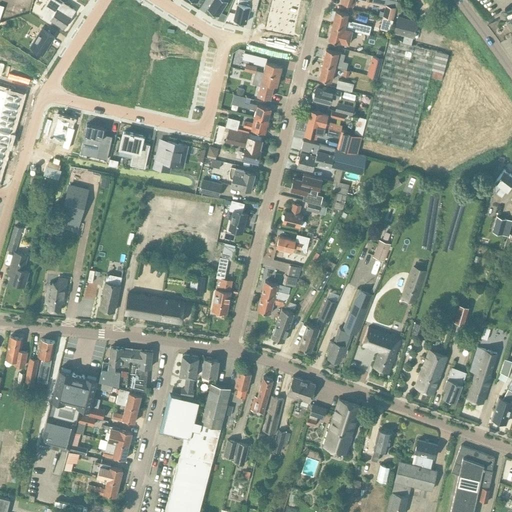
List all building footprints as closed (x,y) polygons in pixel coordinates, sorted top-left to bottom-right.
[(48,0),(40,13),(45,17),(44,18),(53,24),(55,22),(66,30),(70,24),(71,23),(78,13),(65,4),(67,0),(48,0)] [(213,0),(208,9),(218,15),(227,0),(213,0)] [(245,0),(238,0),(234,20),(246,23),(249,9),(256,11),(258,0),(248,0),(248,1),(245,0)] [(278,3),(275,14),(298,19),(301,8),(285,4),(286,0),(280,0),(279,3),(278,3)] [(383,15),(383,17),(393,20),(394,17),(396,8),(386,5),(383,15)] [(334,19),(332,25),(344,28),(352,30),(352,29),(354,30),(359,31),(362,32),(366,33),(369,33),(371,25),(352,20),(352,22),(346,20),(348,13),(346,13),(336,10),(336,11),(333,10),(331,18),(334,19)] [(275,14),(272,26),(273,26),(272,32),(278,33),(280,27),(296,31),(298,19),(275,14)] [(443,73),(446,64),(448,54),(411,45),(413,37),(413,38),(418,22),(398,16),(394,32),(405,35),(403,42),(390,39),(363,138),(410,151),(430,78),(441,81),(443,73)] [(20,17),(10,20),(13,30),(24,27),(20,17)] [(383,17),(380,29),(390,31),(393,20),(383,17)] [(349,44),(352,30),(344,28),(332,25),(329,39),(341,42),(349,44)] [(42,28),(30,46),(43,54),(55,36),(42,28)] [(445,36),(443,42),(455,45),(457,39),(445,36)] [(326,49),(322,64),(335,67),(344,69),(346,62),(342,61),(344,54),(336,52),(326,49)] [(378,49),(376,56),(382,58),(384,51),(378,49)] [(263,72),(279,76),(282,66),(264,62),(265,57),(244,52),(243,58),(254,61),(254,63),(265,66),(263,72)] [(372,56),(367,74),(377,77),(382,58),(376,56),(372,56)] [(319,78),(329,81),(331,81),(335,67),(322,64),(319,78)] [(258,95),(258,96),(268,98),(272,84),(277,86),(279,76),(263,72),(258,95)] [(336,88),(351,91),(353,84),(338,80),(336,88)] [(0,88),(0,102),(18,108),(21,95),(0,88)] [(238,88),(236,94),(243,96),(245,89),(238,88)] [(324,88),(323,90),(316,88),(313,100),(330,104),(332,96),(339,98),(341,92),(324,88)] [(256,110),(254,117),(268,120),(271,108),(257,104),(257,105),(249,103),(249,104),(244,102),(246,97),(243,96),(236,94),(234,94),(233,98),(232,97),(231,102),(232,102),(232,103),(248,108),(256,110)] [(0,116),(14,120),(18,108),(0,102),(0,116)] [(336,110),(352,114),(354,106),(338,102),(336,110)] [(322,113),(320,112),(311,110),(308,122),(335,129),(341,131),(341,130),(343,126),(326,122),(328,114),(322,113)] [(344,119),(345,113),(332,110),(330,116),(344,119)] [(0,129),(12,133),(11,132),(14,120),(0,116),(0,129)] [(64,139),(62,147),(69,149),(75,128),(69,126),(70,121),(71,121),(71,120),(57,116),(57,117),(58,117),(52,135),(52,136),(64,139)] [(237,129),(240,120),(228,117),(226,126),(237,129)] [(268,120),(254,117),(253,123),(245,121),(243,126),(251,128),(251,129),(265,132),(268,120)] [(305,135),(314,137),(316,138),(317,132),(333,136),(335,129),(308,122),(305,135)] [(87,123),(83,142),(80,153),(92,155),(106,159),(112,136),(103,133),(104,127),(87,123)] [(355,133),(362,131),(360,123),(353,125),(355,133)] [(243,158),(248,160),(258,162),(261,149),(260,149),(262,140),(254,138),(248,137),(249,133),(225,127),(222,139),(246,145),(243,158)] [(0,143),(8,146),(12,133),(0,129),(0,143)] [(341,131),(337,148),(357,153),(361,137),(361,136),(354,134),(341,130),(341,131)] [(124,131),(120,147),(134,150),(130,164),(145,168),(150,144),(141,142),(143,136),(133,133),(130,132),(130,133),(124,131)] [(160,138),(153,168),(169,172),(171,164),(183,167),(189,145),(160,138)] [(300,153),(363,168),(366,155),(357,153),(337,148),(335,148),(303,140),(300,153)] [(209,146),(207,155),(216,157),(219,148),(209,146)] [(315,162),(337,167),(334,181),(340,182),(343,169),(361,173),(363,168),(300,153),(297,165),(313,169),(315,162)] [(213,160),(211,166),(219,169),(221,162),(213,160)] [(231,178),(233,179),(232,184),(240,186),(239,187),(251,190),(255,173),(244,171),(244,170),(232,167),(230,173),(231,178)] [(511,183),(511,175),(504,169),(495,182),(501,187),(496,193),(500,196),(500,197),(501,196),(502,197),(507,189),(508,189),(511,183)] [(291,189),(301,192),(306,193),(304,200),(320,204),(322,196),(316,195),(318,188),(319,188),(321,179),(303,174),(302,179),(294,177),(291,189)] [(397,177),(387,185),(391,191),(402,183),(397,177)] [(203,179),(200,192),(219,197),(223,184),(203,179)] [(342,210),(344,204),(349,185),(334,181),(331,191),(335,192),(331,206),(342,210)] [(57,223),(79,229),(89,190),(69,184),(57,223)] [(232,220),(244,223),(247,214),(242,212),(244,203),(232,200),(229,210),(232,211),(231,216),(233,216),(232,220)] [(318,213),(320,205),(308,202),(306,210),(318,213)] [(283,222),(293,224),(299,226),(302,214),(299,214),(301,205),(293,203),(291,212),(286,210),(283,222)] [(506,219),(496,216),(492,232),(502,234),(506,219)] [(230,229),(232,229),(242,232),(244,223),(232,220),(230,229)] [(22,228),(15,226),(10,242),(17,243),(22,228)] [(295,240),(289,238),(279,236),(276,247),(292,251),(293,248),(306,251),(309,237),(297,234),(295,240)] [(373,257),(384,261),(391,244),(379,240),(373,257)] [(498,240),(496,248),(502,249),(504,242),(498,240)] [(224,246),(221,257),(233,260),(235,248),(224,246)] [(15,252),(12,263),(9,272),(12,273),(10,281),(24,285),(28,271),(23,270),(27,256),(15,252)] [(323,267),(323,266),(312,285),(321,290),(332,271),(331,271),(336,264),(327,259),(323,267)] [(412,265),(401,298),(415,303),(427,270),(412,265)] [(304,274),(301,279),(306,282),(309,276),(304,274)] [(107,310),(114,277),(107,275),(102,298),(100,308),(107,310)] [(297,277),(287,275),(285,284),(295,286),(297,277)] [(46,283),(44,303),(47,303),(46,310),(61,312),(62,303),(66,303),(68,277),(57,276),(57,281),(53,280),(53,283),(46,283)] [(114,277),(107,310),(114,311),(121,279),(114,277)] [(216,289),(214,300),(212,310),(227,313),(231,292),(230,292),(232,281),(221,279),(219,289),(216,289)] [(265,281),(261,296),(284,301),(286,301),(289,293),(276,290),(278,284),(265,281)] [(359,288),(342,330),(355,335),(372,293),(359,288)] [(311,289),(299,309),(306,313),(318,293),(311,289)] [(128,293),(127,303),(125,313),(181,322),(185,302),(128,293)] [(284,301),(261,296),(258,310),(270,314),(273,301),(276,302),(275,304),(283,306),(284,301)] [(327,298),(319,317),(328,321),(336,302),(331,299),(328,298),(327,298)] [(458,303),(454,320),(465,324),(470,307),(458,303)] [(284,342),(294,313),(282,309),(272,337),(284,342)] [(415,323),(411,334),(417,335),(418,331),(420,325),(421,324),(415,323)] [(420,325),(418,331),(425,333),(427,327),(420,325)] [(305,331),(303,338),(299,347),(311,351),(317,336),(320,329),(313,326),(313,327),(312,326),(305,331)] [(400,338),(369,327),(362,344),(379,350),(373,366),(388,372),(400,338)] [(487,340),(489,331),(484,329),(481,338),(487,340)] [(336,336),(332,348),(328,358),(339,362),(342,354),(344,355),(351,335),(341,332),(339,337),(336,336)] [(6,358),(16,360),(15,364),(25,366),(28,351),(21,349),(23,338),(10,336),(6,358)] [(39,348),(38,355),(45,356),(44,364),(50,365),(53,351),(55,341),(41,339),(39,348)] [(128,387),(132,349),(123,348),(110,347),(109,363),(103,362),(103,367),(101,367),(98,379),(113,383),(128,387)] [(475,372),(470,389),(467,398),(483,403),(490,377),(489,376),(496,352),(477,347),(470,371),(475,372)] [(139,366),(140,350),(132,349),(128,387),(146,391),(148,367),(139,366)] [(448,356),(429,349),(415,387),(433,394),(448,356)] [(139,366),(148,367),(151,367),(153,351),(141,350),(140,350),(139,366)] [(195,377),(199,357),(183,355),(180,375),(187,376),(185,389),(182,388),(181,395),(192,397),(193,390),(191,390),(193,377),(195,377)] [(31,358),(28,373),(26,383),(34,384),(38,359),(31,358)] [(204,358),(203,368),(202,374),(209,375),(208,383),(211,384),(211,383),(215,384),(219,360),(204,358)] [(504,358),(500,372),(501,373),(508,377),(508,376),(511,363),(511,360),(507,359),(504,358)] [(452,367),(447,380),(443,389),(446,390),(443,397),(455,402),(467,373),(452,367)] [(59,369),(40,444),(69,451),(69,450),(71,445),(79,414),(80,407),(90,409),(91,406),(98,379),(59,369)] [(239,370),(237,380),(235,386),(239,387),(237,396),(245,398),(249,383),(251,373),(239,370)] [(25,373),(19,372),(17,382),(23,383),(25,373)] [(273,379),(263,376),(257,396),(255,396),(251,409),(263,413),(273,379)] [(287,394),(309,402),(316,384),(293,376),(287,394)] [(97,383),(96,388),(111,391),(113,383),(98,379),(97,383)] [(165,511),(167,511),(199,511),(230,388),(215,384),(211,383),(211,384),(201,422),(194,420),(190,437),(184,436),(165,511)] [(120,389),(118,394),(116,403),(125,406),(138,409),(141,395),(129,392),(129,391),(120,389)] [(506,423),(509,414),(511,404),(511,392),(508,391),(505,399),(499,397),(492,419),(506,423)] [(163,430),(184,436),(190,437),(194,420),(199,402),(181,397),(171,394),(163,430)] [(272,396),(270,406),(264,431),(275,433),(283,399),(272,396)] [(339,399),(336,408),(323,445),(345,452),(361,406),(339,399)] [(313,404),(309,414),(319,417),(322,407),(313,404)] [(88,416),(95,418),(103,420),(106,410),(91,406),(90,409),(88,416)] [(135,422),(138,409),(125,406),(123,414),(114,412),(112,418),(122,420),(122,419),(135,422)] [(95,418),(88,416),(79,414),(77,422),(93,426),(95,418)] [(309,417),(306,424),(314,427),(316,420),(309,417)] [(109,431),(110,432),(107,440),(129,446),(132,432),(120,429),(120,428),(110,426),(109,431)] [(387,451),(389,442),(391,433),(378,429),(371,460),(376,461),(380,449),(387,451)] [(287,447),(288,440),(290,433),(278,430),(273,449),(281,451),(283,446),(287,447)] [(223,455),(233,458),(237,442),(227,439),(223,455)] [(434,457),(435,454),(437,444),(418,439),(415,453),(416,453),(414,465),(399,461),(386,511),(403,511),(410,485),(431,490),(436,470),(431,469),(433,457),(434,457)] [(107,440),(105,449),(104,449),(103,455),(113,457),(113,456),(125,459),(129,446),(107,440)] [(234,462),(244,464),(249,445),(238,442),(234,462)] [(71,445),(69,450),(86,454),(87,449),(71,445)] [(451,472),(459,475),(450,511),(472,511),(479,485),(489,487),(493,470),(492,470),(495,457),(461,445),(451,472)] [(69,451),(64,468),(71,470),(74,462),(76,463),(77,457),(78,453),(69,451)] [(97,477),(119,483),(123,469),(110,466),(111,465),(101,463),(99,469),(97,477)] [(388,482),(387,482),(390,466),(380,464),(375,485),(387,487),(388,482)] [(93,492),(94,492),(103,495),(104,493),(116,496),(119,483),(97,477),(97,478),(107,480),(105,489),(95,486),(88,484),(87,489),(94,491),(93,492)] [(354,479),(351,492),(358,493),(361,481),(354,479)] [(487,502),(490,489),(482,487),(479,500),(487,502)] [(289,501),(296,502),(299,489),(292,488),(290,492),(291,493),(291,494),(290,493),(289,501)] [(0,511),(6,511),(10,500),(0,497),(0,511)]
